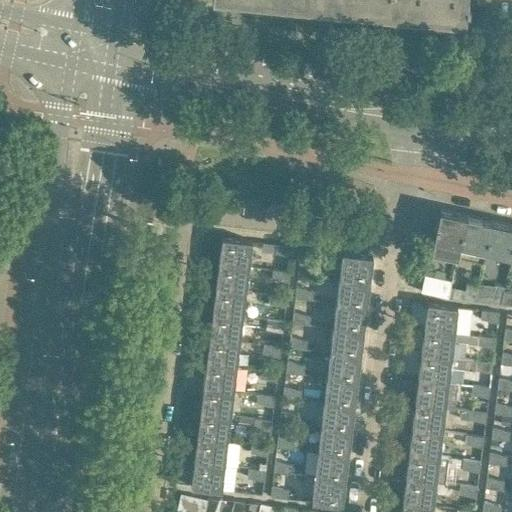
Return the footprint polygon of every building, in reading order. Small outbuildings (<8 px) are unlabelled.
[(400,0),(336,0),(337,4),(400,10),(400,0)] [(464,4),(464,0),(400,0),(400,10),(463,16),(464,4)] [(430,249),(455,255),(463,214),(439,208),(430,249)] [(463,214),(455,255),(481,260),(483,260),(485,250),(484,249),(490,219),(463,214)] [(511,224),(490,219),(484,249),(485,250),(509,255),(511,238),(511,224)] [(221,236),(218,262),(248,266),(252,240),(221,236)] [(277,252),(292,256),(293,245),(276,243),(275,252),(277,252)] [(339,277),(369,280),(372,255),(342,252),(339,277)] [(316,265),(299,261),(298,272),(315,274),(316,265)] [(218,262),(215,287),(245,291),(248,266),(218,262)] [(271,278),(288,283),(290,271),(272,269),(271,278)] [(424,274),(421,291),(440,295),(447,296),(448,288),(449,285),(450,279),(444,278),(433,276),(435,271),(426,269),(424,274)] [(339,277),(336,302),(366,305),(369,280),(339,277)] [(464,289),(462,298),(473,299),(477,282),(466,280),(464,289)] [(313,289),(296,285),(295,297),(312,299),(313,289)] [(492,285),(487,301),(499,303),(501,291),(502,287),(492,285)] [(215,287),(212,312),(242,316),(245,291),(215,287)] [(511,292),(501,291),(499,303),(511,304),(511,292)] [(268,303),(285,308),(287,296),(269,293),(268,303)] [(333,327),(363,330),(366,305),(336,302),(333,327)] [(427,302),(424,327),(454,331),(457,306),(427,302)] [(498,311),(481,309),(480,319),(497,323),(498,311)] [(310,314),(293,310),(291,321),(309,324),(310,314)] [(212,312),(209,337),(239,341),(242,316),(212,312)] [(265,328),(282,333),(284,321),(266,318),(265,328)] [(511,326),(505,325),(503,337),(511,338),(511,326)] [(333,327),(330,352),(360,355),(363,330),(333,327)] [(424,327),(421,352),(451,356),(453,341),(477,344),(478,334),(454,331),(424,327)] [(307,339),(290,334),(288,346),(306,349),(307,339)] [(477,344),(494,348),(495,336),(478,334),(477,344)] [(209,337),(206,362),(236,365),(239,341),(209,337)] [(308,339),(307,346),(318,347),(319,340),(308,339)] [(262,353),(279,358),(280,346),(263,343),(262,353)] [(511,352),(502,350),(500,362),(511,363),(511,352)] [(327,376),(357,380),(360,355),(330,352),(327,376)] [(421,352),(418,377),(448,381),(450,366),(473,369),(491,373),(492,361),(451,356),(421,352)] [(304,364),(287,359),(285,371),(303,374),(304,364)] [(206,362),(203,387),(233,390),(236,365),(206,362)] [(259,378),(276,382),(277,371),(260,368),(259,378)] [(511,378),(498,375),(497,387),(511,388),(511,378)] [(354,405),(357,380),(327,376),(324,401),(354,405)] [(415,402),(445,406),(455,407),(458,382),(448,381),(418,377),(415,402)] [(301,388),(284,384),(282,396),(300,398),(301,388)] [(470,393),(488,398),(489,386),(472,384),(470,393)] [(203,387),(200,412),(230,415),(233,390),(203,387)] [(255,403),(273,407),(274,396),(257,393),(255,403)] [(511,409),(511,403),(495,400),(494,412),(511,414),(511,409)] [(321,426),(351,430),(354,405),(324,401),(321,426)] [(415,402),(412,427),(442,430),(445,406),(415,402)] [(467,418),(485,423),(486,411),(460,407),(459,417),(467,418)] [(298,413),(281,409),(279,421),(297,423),(298,413)] [(200,412),(197,437),(227,440),(230,415),(200,412)] [(239,416),(237,425),(253,427),(254,418),(239,416)] [(252,428),(270,432),(271,420),(254,418),(253,427),(252,428)] [(510,429),(492,425),(491,437),(508,439),(510,429)] [(348,455),(351,430),(321,426),(318,451),(348,455)] [(412,427),(409,452),(439,455),(442,430),(412,427)] [(464,443),(482,447),(483,436),(465,433),(464,443)] [(295,438),(278,434),(276,446),(294,448),(295,438)] [(197,437),(194,462),(224,465),(227,440),(197,437)] [(249,453),(267,457),(268,445),(251,443),(249,453)] [(507,454),(489,450),(488,462),(505,464),(507,454)] [(314,476),(345,480),(348,455),(318,451),(314,476)] [(406,476),(436,480),(446,481),(449,457),(439,455),(409,452),(406,476)] [(461,468),(478,472),(480,460),(462,458),(461,468)] [(292,463),(274,459),(273,471),(291,473),(292,463)] [(221,490),(224,465),(194,462),(191,486),(221,490)] [(246,478),(264,482),(265,470),(247,468),(246,478)] [(503,479),(486,475),(485,487),(502,489),(503,479)] [(342,505),(345,480),(314,476),(311,501),(342,505)] [(406,476),(402,501),(433,505),(436,480),(406,476)] [(458,493),(475,497),(477,485),(459,483),(458,493)] [(289,488),(271,484),(270,496),(288,498),(289,488)] [(204,511),(207,498),(180,492),(177,508),(193,511),(204,511)] [(214,511),(219,499),(208,496),(207,498),(204,511),(214,511)] [(231,511),(241,511),(245,502),(234,499),(231,511)] [(499,511),(500,504),(483,500),(482,511),(485,511),(499,511)] [(402,501),(401,511),(431,511),(433,505),(402,501)] [(268,511),(271,505),(260,503),(257,511),(268,511)]
